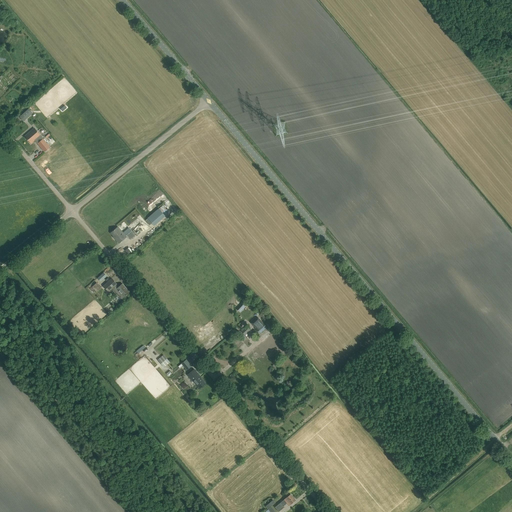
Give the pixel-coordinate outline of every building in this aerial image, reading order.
[(51,147),(44,139),(35,129),(33,131),(32,130),(25,136),(32,143),(35,140),(45,152),(51,147)] [(53,132),(45,139),(51,146),(59,139),(53,132)] [(148,219),(152,223),(163,213),(159,209),(148,219)] [(111,233),(116,238),(115,238),(119,243),(126,237),(118,227),(111,233)] [(135,236),(132,231),(126,236),(130,240),(135,236)] [(112,288),(114,290),(114,291),(122,299),(124,297),(130,292),(122,284),(119,287),(117,284),(112,278),(103,286),(108,292),(112,288)] [(267,327),(263,323),(262,322),(258,317),(251,323),(256,329),(260,333),(267,327)] [(242,331),(245,335),(250,331),(247,327),(242,331)] [(256,360),(257,359),(265,353),(265,352),(260,346),(251,354),(256,360)] [(170,362),(164,355),(158,360),(162,364),(164,367),(170,362)] [(187,370),(191,366),(186,360),(182,364),(187,370)] [(200,388),(205,384),(199,376),(200,376),(194,369),(187,375),(193,381),(194,381),(200,388)] [(295,500),(290,494),(275,507),(279,511),(284,507),(283,506),(287,503),(289,506),(295,500)]
